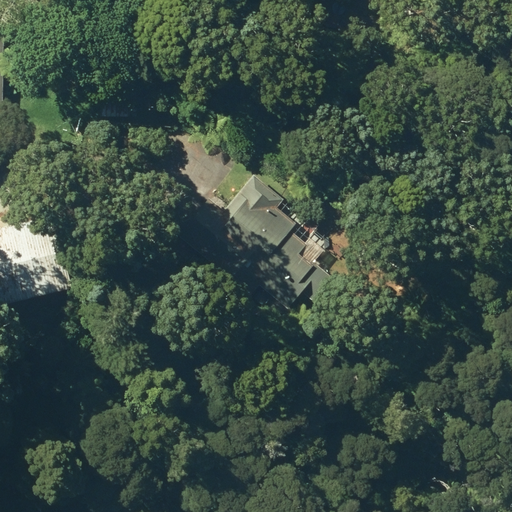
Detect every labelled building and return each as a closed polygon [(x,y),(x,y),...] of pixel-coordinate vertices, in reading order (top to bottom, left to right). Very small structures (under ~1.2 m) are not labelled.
[(357,0),(391,14),(402,0),(357,0)] [(0,110),(8,111),(8,35),(0,34),(0,110)] [(104,121),(134,122),(134,92),(105,93),(104,121)] [(40,152),(0,155),(0,192),(44,188),(40,152)] [(242,314),(264,288),(294,314),(308,297),(316,304),(335,281),(317,266),(316,265),(314,268),(303,259),(311,248),(295,236),(301,228),(281,211),(288,202),(258,178),(228,214),(213,202),(183,237),(217,266),(204,282),(242,314)] [(0,236),(0,315),(79,296),(61,222),(0,236)] [(140,236),(116,273),(175,312),(199,275),(140,236)]
